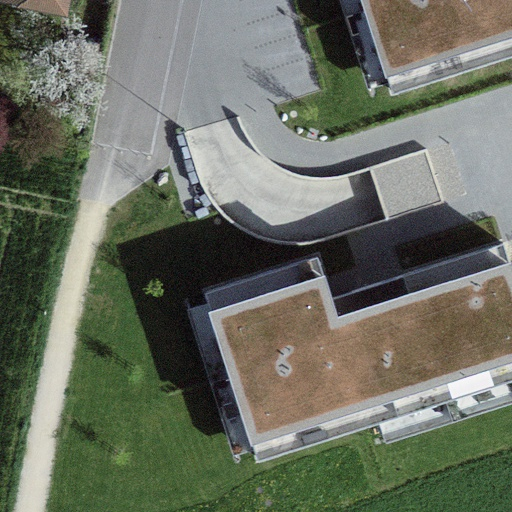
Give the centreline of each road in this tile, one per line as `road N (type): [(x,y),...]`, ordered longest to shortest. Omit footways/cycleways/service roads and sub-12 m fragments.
road 1 (track): [(113,151),(62,319),(24,511)]
road 2 (residential): [(150,0),(113,151)]
